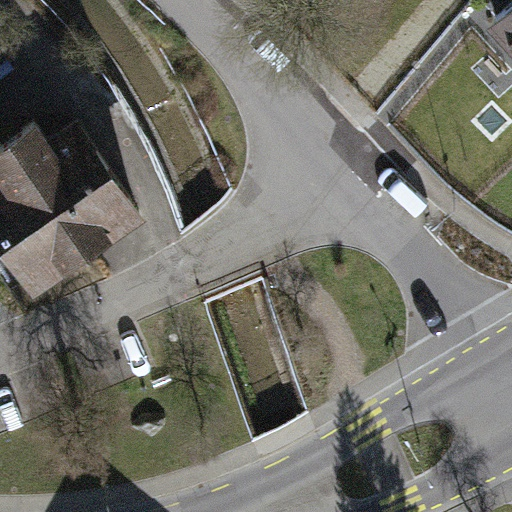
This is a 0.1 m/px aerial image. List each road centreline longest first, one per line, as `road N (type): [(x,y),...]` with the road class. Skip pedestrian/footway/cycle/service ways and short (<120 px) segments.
road 1 (residential): [(341,184),(194,268),(0,349)]
road 2 (residential): [(511,388),(341,184)]
road 3 (residential): [(341,184),(236,49),(182,0)]
road 4 (tertiary): [(511,399),(390,473),(306,511)]
